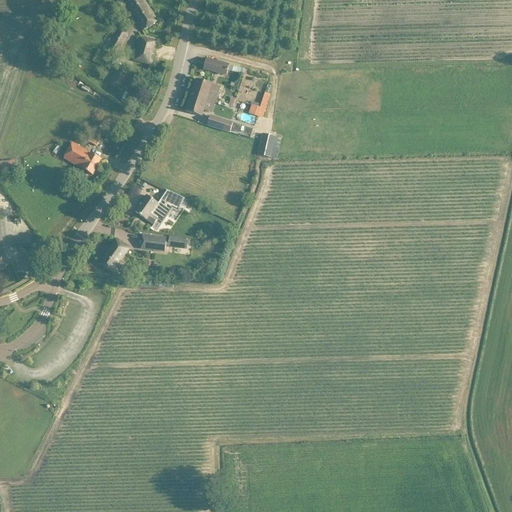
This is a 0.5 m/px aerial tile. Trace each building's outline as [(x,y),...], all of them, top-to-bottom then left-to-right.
[(123,0),(138,23),(144,31),(158,22),(144,0),(123,0)] [(109,52),(116,56),(127,34),(119,30),(109,52)] [(134,61),(142,63),(152,65),(158,42),(140,37),(134,61)] [(204,69),(226,75),(229,65),(206,59),(204,69)] [(107,82),(110,84),(110,85),(120,90),(129,70),(120,65),(119,66),(115,64),(107,82)] [(186,112),(195,115),(202,117),(204,109),(211,111),(214,100),(208,98),(212,85),(196,80),(186,112)] [(130,93),(127,99),(138,104),(144,90),(138,87),(134,95),(130,93)] [(253,107),(252,115),(261,115),(261,107),(253,107)] [(235,135),(234,138),(238,140),(240,136),(250,139),(253,130),(210,116),(207,126),(235,135)] [(262,134),(258,155),(271,159),(276,137),(262,134)] [(87,142),(96,146),(99,139),(91,135),(87,142)] [(184,136),(168,166),(182,174),(198,144),(184,136)] [(230,139),(225,153),(249,161),(253,146),(230,139)] [(64,158),(82,169),(93,176),(102,160),(91,154),(73,144),(64,158)] [(0,161),(0,175),(16,173),(14,160),(0,161)] [(147,196),(135,213),(144,218),(154,225),(158,219),(163,222),(173,208),(179,211),(185,199),(167,191),(158,204),(155,202),(147,196)] [(214,220),(222,225),(224,221),(217,216),(214,220)] [(167,240),(166,246),(187,248),(188,238),(171,236),(170,240),(167,240)] [(153,250),(165,252),(166,246),(167,240),(167,238),(155,237),(153,250)] [(100,264),(113,273),(130,248),(117,239),(100,264)]
